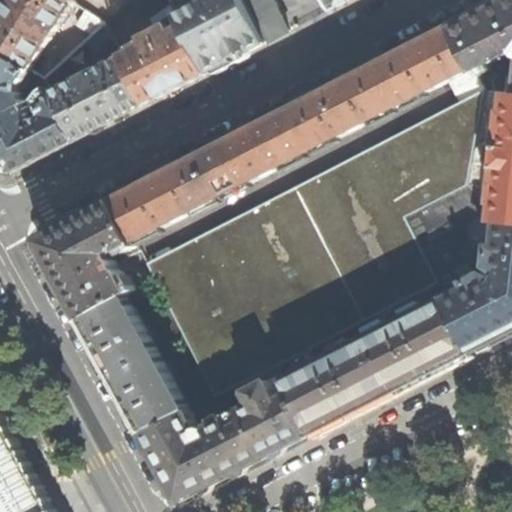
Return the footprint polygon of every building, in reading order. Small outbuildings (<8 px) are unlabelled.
[(12,0),(8,7),(0,18),(0,48),(31,69),(76,2),(73,0),(72,0),(12,0)] [(171,0),(133,0),(151,18),(172,1),(171,0)] [(178,13),(184,26),(208,73),(235,59),(269,42),(246,0),(200,0),(201,1),(178,13)] [(246,0),(269,42),(291,31),(275,0),(325,0),(331,11),(351,0),(246,0)] [(511,0),(504,0),(455,25),(477,67),(488,89),(511,91),(511,0)] [(86,10),(78,24),(92,34),(105,23),(86,10)] [(124,57),(148,104),(177,89),(208,73),(184,26),(176,30),(172,23),(145,38),(148,44),(124,57)] [(417,45),(379,64),(401,106),(477,67),(455,25),(417,45)] [(0,48),(0,117),(23,103),(27,101),(21,91),(21,84),(31,69),(0,48)] [(124,56),(53,92),(77,141),(112,123),(148,104),(124,57),(124,56)] [(326,91),(292,109),(314,151),(401,106),(379,64),(326,91)] [(32,79),(41,92),(50,87),(46,79),(37,72),(32,79)] [(42,96),(38,101),(45,115),(33,121),(23,103),(0,117),(0,166),(2,169),(16,172),(77,141),(53,92),(50,87),(41,92),(42,96)] [(511,221),(511,91),(488,89),(488,90),(472,184),(491,209),(500,220),(511,221)] [(149,264),(220,396),(236,388),(278,366),(442,282),(410,217),(472,184),(488,90),(149,264)] [(249,131),(205,154),(227,196),(314,151),(292,109),(249,131)] [(163,175),(116,200),(138,242),(227,196),(205,154),(163,175)] [(469,282),(487,273),(461,224),(491,209),(472,184),(410,217),(442,282),(449,296),(470,285),(469,282)] [(116,200),(40,238),(63,280),(84,319),(132,292),(134,291),(114,252),(119,250),(124,260),(142,251),(138,242),(116,200)] [(488,272),(487,273),(469,282),(470,285),(449,296),(478,351),(511,332),(511,221),(500,220),(494,264),(506,272),(500,281),(488,272)] [(193,410),(132,292),(84,319),(114,375),(147,434),(193,410)] [(478,351),(449,296),(285,380),(286,382),(292,394),(314,435),(355,414),(435,373),(478,351)] [(278,366),(236,388),(242,401),(256,393),(260,402),(247,409),(271,457),(291,447),(314,435),(292,394),(284,399),(278,387),(286,382),(285,380),(278,366)] [(201,425),(193,410),(147,434),(184,502),(225,481),(271,457),(247,409),(230,417),(226,409),(242,401),(236,388),(220,396),(202,405),(210,420),(201,425)] [(0,511),(60,511),(0,402),(0,511)]
